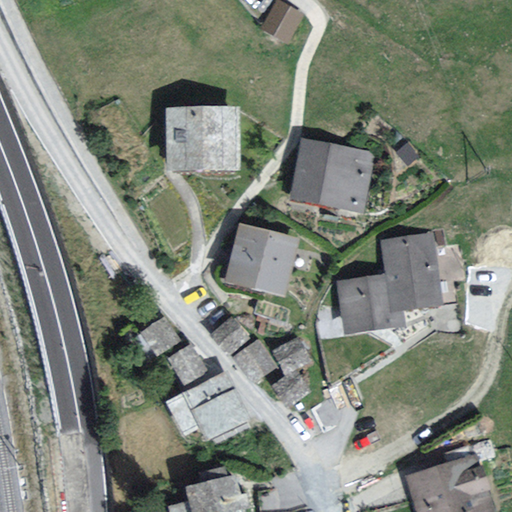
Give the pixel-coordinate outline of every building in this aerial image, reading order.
[(275,0),(264,24),(292,38),(306,9),(286,0),(275,0)] [(297,67),(274,54),(256,86),(279,99),(297,67)] [(242,108),(182,107),(181,165),(241,166),(242,108)] [(368,156),(308,148),(300,205),(360,213),(368,156)] [(293,237),(236,221),(220,276),(279,293),(293,237)] [(429,239),(385,245),(392,307),(437,302),(429,239)] [(386,332),(374,275),(334,284),(346,340),(386,332)] [(233,315),(212,332),(235,360),(256,344),(233,315)] [(319,345),(301,326),(276,351),(294,371),(319,345)] [(261,346),(241,363),(264,391),(285,375),(261,346)] [(155,348),(132,362),(152,393),(174,379),(155,348)] [(204,413),(187,381),(163,394),(181,426),(204,413)] [(274,420),(287,443),(318,425),(306,401),(274,420)] [(235,453),(225,429),(191,444),(201,468),(235,453)] [(485,511),(472,464),(414,480),(423,511),(485,511)] [(258,511),(241,469),(185,492),(193,511),(258,511)]
